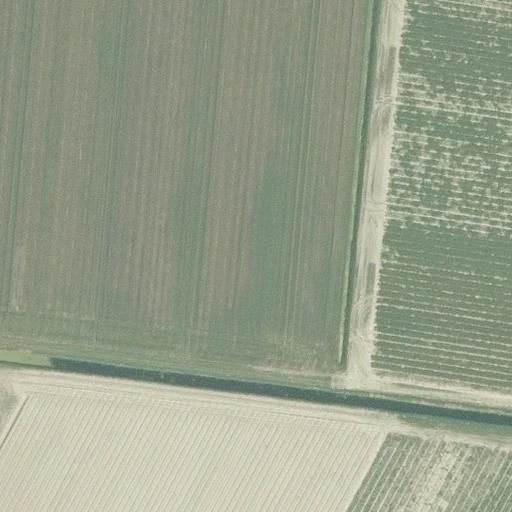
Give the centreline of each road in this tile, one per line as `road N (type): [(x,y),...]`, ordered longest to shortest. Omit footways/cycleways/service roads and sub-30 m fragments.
road 1 (track): [(388,0),(354,384),(272,373)]
road 2 (track): [(354,384),(511,405)]
